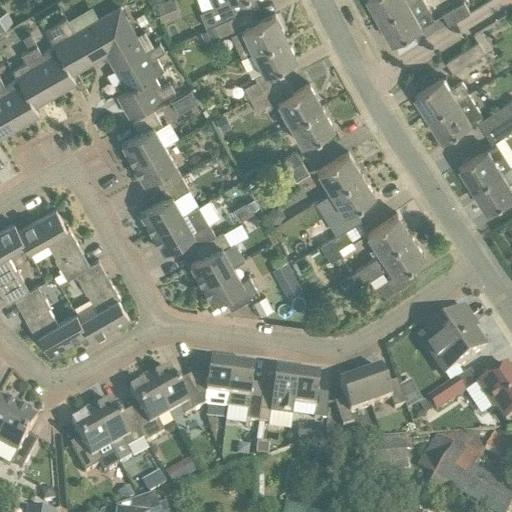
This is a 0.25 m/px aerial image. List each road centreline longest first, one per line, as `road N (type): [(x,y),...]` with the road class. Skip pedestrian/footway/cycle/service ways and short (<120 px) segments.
road 1 (residential): [(158,322),(340,351),(479,262)]
road 2 (residential): [(479,262),(317,0)]
road 3 (residential): [(158,322),(67,168),(0,207)]
road 4 (residential): [(0,332),(51,383),(158,322)]
